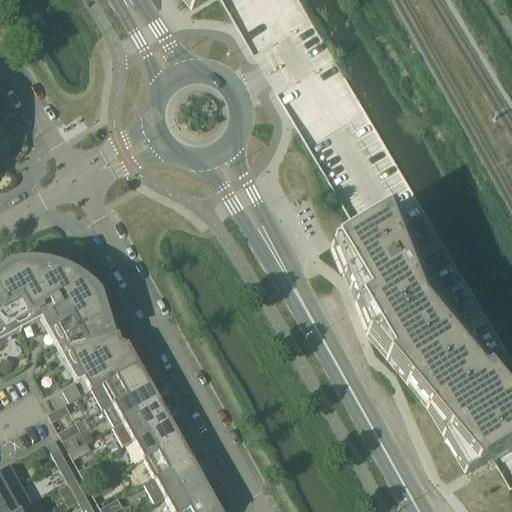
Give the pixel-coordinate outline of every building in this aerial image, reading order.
[(180,0),(191,12),(211,0),(180,0)] [(355,233),(330,248),(343,280),(344,284),(351,302),(352,305),(353,307),(365,337),(426,411),(464,476),(490,461),(491,460),(507,450),(511,447),(511,416),(420,305),(397,248),(403,244),(390,212),(373,223),(363,229),(356,233),(355,233)] [(89,395),(101,388),(100,388),(137,367),(126,348),(125,348),(119,345),(112,323),(111,323),(105,320),(98,298),(97,298),(93,294),(94,294),(88,288),(82,284),(76,279),(69,276),(63,273),(62,275),(52,272),(53,269),(45,268),(37,266),(29,266),(21,266),(13,267),(13,268),(8,269),(7,268),(0,274),(0,335),(39,314),(41,317),(46,318),(89,395)] [(0,375),(9,378),(12,366),(2,363),(0,370),(0,375)] [(101,388),(111,407),(147,386),(147,385),(149,383),(145,377),(143,379),(137,367),(100,388),(101,388)] [(147,386),(111,407),(102,412),(113,431),(121,426),(158,405),(157,404),(160,402),(159,402),(156,396),(154,398),(147,386)] [(80,400),(73,387),(61,394),(68,407),(80,400)] [(121,426),(132,445),(169,424),(168,423),(170,421),(170,420),(170,421),(167,415),(164,416),(158,405),(121,426)] [(46,418),(50,426),(68,417),(64,408),(46,418)] [(132,445),(142,463),(179,443),(178,441),(181,440),(181,439),(180,440),(177,434),(175,435),(169,424),(132,445)] [(79,435),(74,427),(56,437),(61,445),(79,435)] [(142,463),(153,482),(190,462),(189,460),(191,459),(191,458),(188,453),(185,454),(179,443),(142,463)] [(67,456),(71,464),(89,454),(85,446),(67,456)] [(48,456),(55,469),(64,464),(57,451),(48,456)] [(155,506),(163,501),(200,481),(199,479),(202,478),(202,477),(201,477),(198,472),(196,473),(190,462),(153,482),(144,487),(155,506)] [(77,475),(82,483),(100,473),(95,465),(77,475)] [(0,473),(0,499),(19,489),(8,470),(0,473)] [(59,475),(66,488),(75,483),(68,470),(59,475)] [(163,501),(169,511),(188,511),(211,500),(210,498),(212,496),(209,491),(206,492),(200,481),(163,501)] [(105,483),(88,493),(92,501),(110,491),(105,483)] [(0,499),(0,511),(21,511),(29,508),(19,489),(0,499)] [(69,494),(76,507),(85,501),(78,489),(69,494)] [(217,511),(211,500),(188,511),(217,511)] [(99,511),(118,511),(121,511),(116,503),(99,511)]
